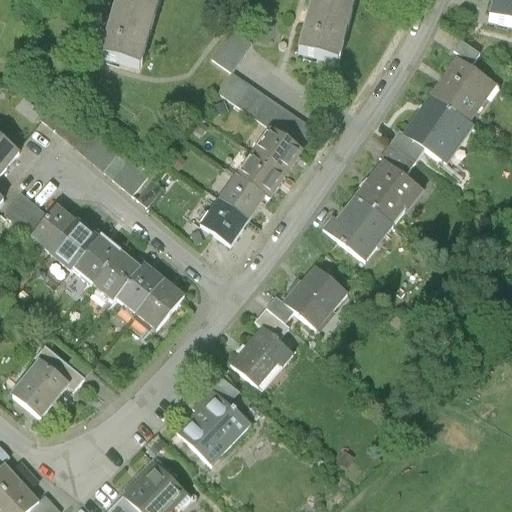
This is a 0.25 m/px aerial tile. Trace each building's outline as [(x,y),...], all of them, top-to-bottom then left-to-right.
[(140,70),(160,0),(118,0),(101,59),(140,70)] [(336,67),(354,0),(313,0),(298,57),(336,67)] [(511,34),(511,0),(494,0),(487,27),(511,34)] [(232,32),(212,61),(232,75),(252,45),(232,32)] [(460,63),(457,66),(468,74),(477,61),(459,48),(452,57),(460,63)] [(455,65),(429,101),(467,129),(494,92),(468,74),(457,66),(455,65)] [(217,95),(272,133),(300,152),(314,132),(232,75),(217,95)] [(471,131),(467,129),(429,101),(402,139),(424,155),(444,169),(471,131)] [(53,107),(41,122),(132,198),(147,179),(70,116),(53,107)] [(272,133),(255,157),(285,177),(302,153),(300,152),(272,133)] [(380,162),(383,165),(404,182),(424,155),(402,139),(398,136),(380,162)] [(0,178),(18,156),(0,140),(0,178)] [(268,201),(285,177),(255,157),(239,180),(265,199),(268,201)] [(383,165),(355,199),(391,229),(420,194),(404,182),(383,165)] [(235,178),(219,202),(248,222),(265,199),(239,180),(235,178)] [(137,202),(147,210),(162,192),(152,183),(137,202)] [(21,197),(5,217),(23,232),(25,230),(34,237),(48,219),(21,197)] [(332,219),(322,231),(362,264),(391,229),(355,199),(336,222),(332,219)] [(230,248),(248,222),(219,202),(201,227),(230,248)] [(32,238),(50,253),(74,223),(57,209),(48,219),(34,237),(32,238)] [(97,242),(74,223),(50,253),(72,271),(73,271),(97,242)] [(73,271),(90,285),(117,252),(100,238),(97,242),(73,271)] [(141,271),(117,252),(90,285),(113,304),(116,301),(141,271)] [(116,301),(136,317),(164,283),(144,267),(141,271),(116,301)] [(300,285),(283,305),(294,315),(313,331),(329,312),(332,314),(347,297),(314,270),(301,286),(300,285)] [(184,300),(164,283),(136,317),(156,334),(184,300)] [(254,325),(261,331),(277,344),(288,331),(284,327),(294,315),(283,305),(276,299),(254,325)] [(261,331),(230,368),(257,391),(277,367),(281,371),(293,357),(277,344),(261,331)] [(67,370),(84,385),(92,376),(75,361),(67,370)] [(41,368),(13,400),(41,424),(69,392),(41,368)] [(239,395),(220,380),(208,392),(214,397),(227,408),(239,395)] [(214,397),(176,436),(211,470),(250,428),(235,414),(236,413),(233,411),(231,412),(227,408),(214,397)] [(152,463),(165,450),(158,443),(144,457),(152,463)] [(11,475),(4,466),(0,469),(0,511),(57,511),(45,498),(38,504),(27,492),(36,485),(20,467),(11,475)] [(166,511),(182,494),(156,468),(135,491),(133,489),(122,499),(135,511),(166,511)] [(135,511),(122,499),(110,511),(135,511)]
